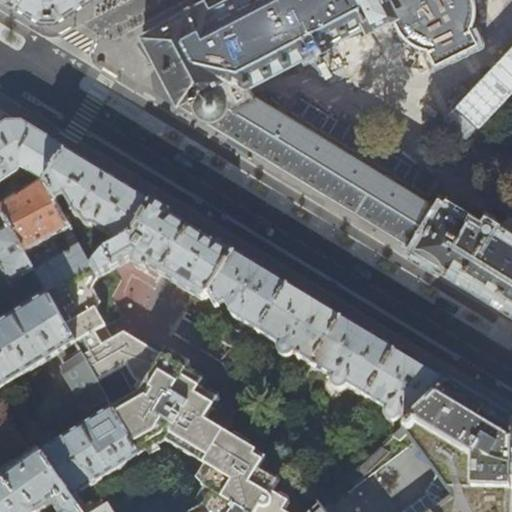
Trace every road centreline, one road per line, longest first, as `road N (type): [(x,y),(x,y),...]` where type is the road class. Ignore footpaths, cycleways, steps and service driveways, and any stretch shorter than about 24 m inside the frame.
road 1 (tertiary): [(21,77),(511,371)]
road 2 (residential): [(149,0),(21,77)]
